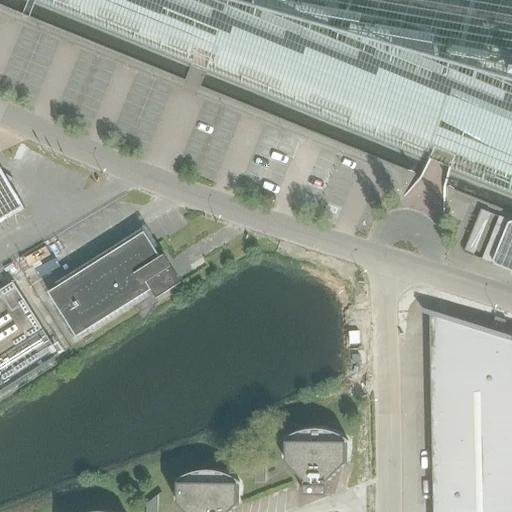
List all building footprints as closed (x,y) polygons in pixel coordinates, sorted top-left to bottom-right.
[(511,0),(22,0),(27,2),(35,5),(189,68),(190,68),(204,74),(205,74),(427,165),(428,165),(430,162),(449,170),(448,174),(449,174),(511,199),(511,0)] [(0,222),(24,208),(10,183),(12,179),(6,175),(5,176),(0,166),(0,222)] [(511,222),(511,223),(509,223),(508,224),(508,225),(493,260),(493,262),(494,264),(495,265),(511,272),(511,222)] [(177,285),(144,233),(49,293),(76,337),(150,291),(155,299),(177,285)] [(13,283),(0,291),(0,359),(24,344),(33,358),(53,346),(13,283)] [(511,511),(511,337),(427,310),(425,315),(433,317),(436,511),(511,511)] [(286,464),(303,481),(304,483),(304,496),(327,497),(328,483),(347,464),(347,441),(348,442),(348,441),(344,438),(341,437),(338,435),(333,433),(330,432),(326,431),(321,430),(318,430),(314,430),(309,431),(305,431),(300,433),(295,435),(292,436),(288,439),(285,441),(285,442),(286,441),(286,464)] [(184,511),(231,511),(238,506),(238,483),(239,484),(240,483),(236,480),(233,478),(230,476),(225,474),(221,473),(218,473),(213,472),(209,472),(206,472),(200,472),(195,473),(192,474),(189,475),(184,478),(181,479),(178,481),(176,482),(177,483),(178,482),(178,505),(184,511)]
